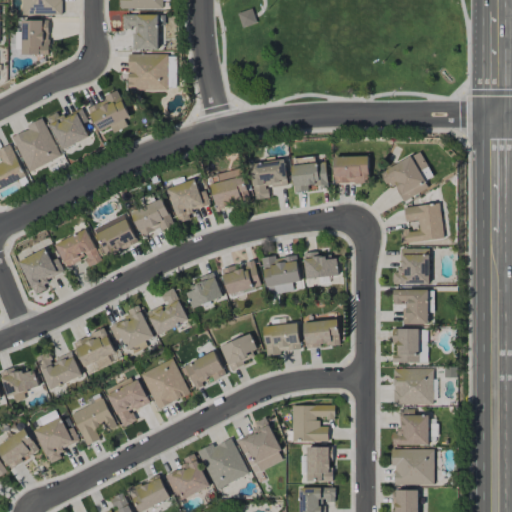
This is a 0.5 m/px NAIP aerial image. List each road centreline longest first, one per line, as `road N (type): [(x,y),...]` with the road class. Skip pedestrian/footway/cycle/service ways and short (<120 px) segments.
road 1 (tertiary): [(495,116),(253,124),(150,155),(0,227)]
road 2 (secondary): [(495,116),(494,511)]
road 3 (residential): [(0,340),(190,250),(278,226),(369,221)]
road 4 (residential): [(369,379),(267,389),(29,507)]
road 5 (residential): [(369,221),(369,511)]
road 6 (residential): [(201,0),(222,132)]
